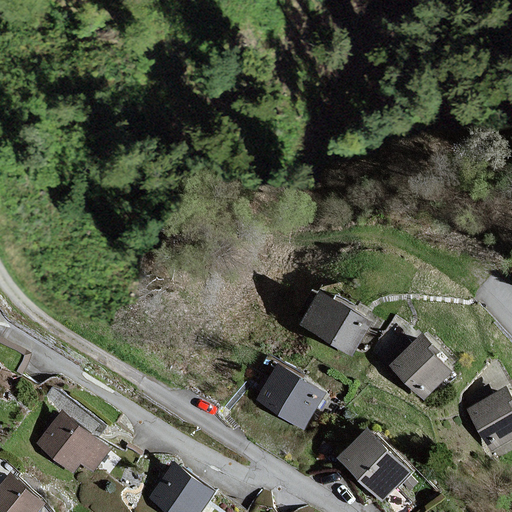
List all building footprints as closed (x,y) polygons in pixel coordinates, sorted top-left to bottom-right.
[(325,287),(303,322),(355,354),(377,320),(325,287)] [(426,331),(393,363),(427,399),(457,370),(441,353),(444,350),(426,331)] [(278,364),(256,400),(261,403),(305,429),(327,393),(278,364)] [(511,386),(510,384),(470,406),(494,448),(511,438),(511,386)] [(67,407),(39,441),(76,472),(83,463),(95,473),(116,448),(67,407)] [(368,428),(338,458),(354,475),(382,502),(412,473),(368,428)] [(174,462),(149,498),(169,511),(200,511),(216,491),(195,477),(174,462)] [(14,469),(0,484),(0,511),(40,511),(51,500),(14,469)]
